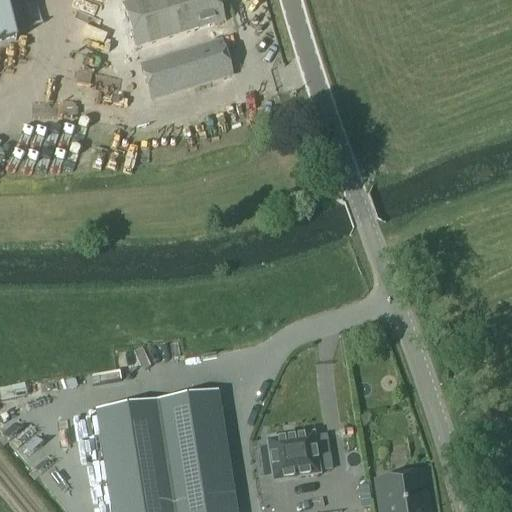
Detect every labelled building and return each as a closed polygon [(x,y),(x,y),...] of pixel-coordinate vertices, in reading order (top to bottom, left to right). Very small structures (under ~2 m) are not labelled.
[(3,0),(0,0),(0,46),(15,42),(3,0)] [(44,0),(47,10),(81,2),(80,0),(44,0)] [(224,25),(216,0),(145,0),(122,7),(135,51),(224,25)] [(233,79),(223,42),(139,67),(150,103),(233,79)] [(100,47),(78,53),(96,117),(118,111),(100,47)] [(218,129),(233,126),(228,101),(213,105),(218,129)] [(23,118),(25,130),(53,125),(50,113),(23,118)] [(72,168),(66,142),(16,152),(28,209),(156,182),(153,165),(211,153),(208,139),(72,168)] [(233,511),(215,396),(155,405),(94,415),(109,511),(233,511)] [(310,438),(267,444),(273,483),(316,476),(315,473),(329,471),(324,435),(310,438)] [(425,511),(420,476),(371,483),(375,511),(425,511)]
